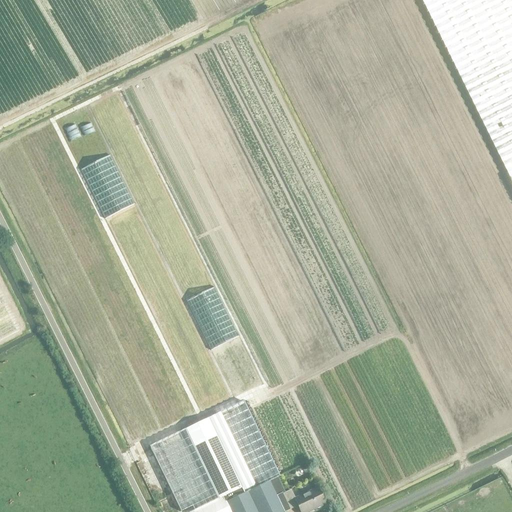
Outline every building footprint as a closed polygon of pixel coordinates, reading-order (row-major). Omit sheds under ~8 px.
[(511,0),(421,0),(510,176),(511,180),(511,0)] [(149,76),(173,134),(181,130),(184,137),(186,136),(160,72),(149,76)] [(144,80),(135,84),(162,143),(164,142),(167,150),(175,147),(144,80)] [(188,198),(198,195),(187,164),(177,167),(188,198)] [(212,186),(204,170),(195,174),(203,191),(212,186)] [(168,188),(139,201),(161,251),(190,238),(168,188)] [(208,199),(222,229),(232,225),(218,194),(208,199)] [(228,252),(205,201),(196,205),(218,256),(228,252)] [(176,361),(206,347),(184,298),(154,312),(176,361)] [(250,302),(252,305),(246,308),(251,320),(261,315),(254,300),(250,302)] [(80,336),(90,332),(82,310),(71,314),(80,336)] [(115,403),(126,425),(136,420),(124,398),(115,403)] [(182,511),(194,507),(196,510),(222,498),(224,503),(269,481),(268,478),(277,474),(247,411),(155,454),(182,511)] [(283,511),(284,511),(283,510),(288,507),(282,494),(284,493),(276,478),(269,481),(224,503),(222,498),(196,510),(191,511),(283,511)] [(290,490),(284,493),(282,494),(288,507),(290,509),(297,506),(300,511),(306,511),(324,504),(317,488),(295,499),(290,490)]
